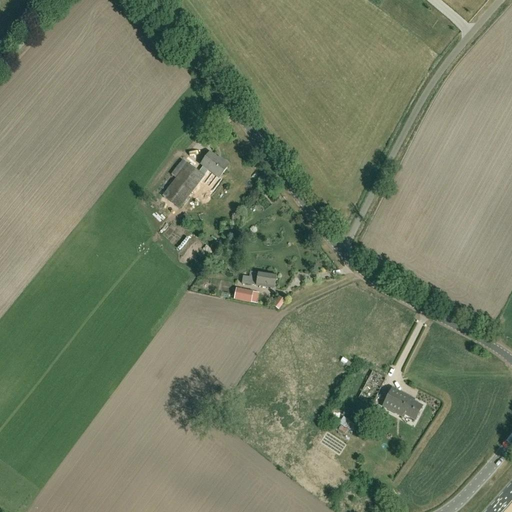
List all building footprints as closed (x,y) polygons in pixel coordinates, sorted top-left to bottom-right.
[(219,179),(228,167),(210,153),(201,165),(203,166),(199,173),(191,167),(197,158),(194,155),(188,164),(187,164),(163,196),(180,209),(209,171),(219,179)] [(186,222),(189,217),(185,214),(181,219),(186,222)] [(259,274),(250,273),(249,278),(243,277),(242,284),(257,286),(274,289),(276,276),(259,273),(259,274)] [(257,304),(259,294),(253,293),(253,292),(236,289),(234,300),(251,303),(257,304)] [(279,310),(286,302),(279,298),(273,306),(279,310)] [(415,421),(422,407),(413,402),(414,400),(392,389),(383,407),(405,418),(406,416),(415,421)] [(344,417),(339,424),(349,431),(354,424),(344,417)]
